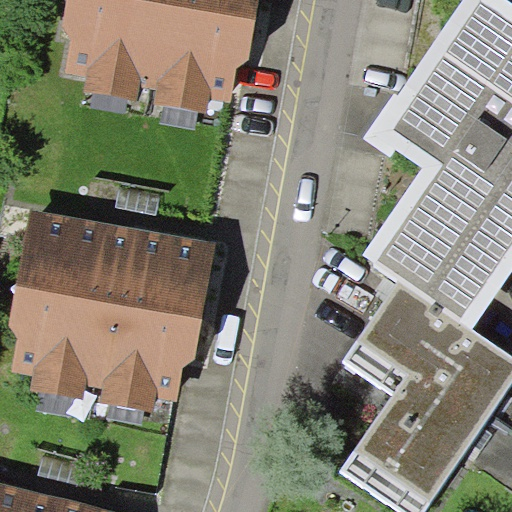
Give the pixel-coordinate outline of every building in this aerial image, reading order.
[(258,0),(67,0),(63,25),(71,39),(64,74),(86,77),(84,90),(138,100),(141,86),(156,89),(153,103),(206,113),(209,96),(231,101),(237,68),(243,63),(249,59),(258,0)] [(374,264),(398,280),(471,331),(511,271),(511,3),(507,0),(459,0),(380,114),(363,138),(391,157),(396,149),(423,168),(363,254),(375,262),(374,264)] [(120,187),(116,207),(155,216),(159,196),(120,187)] [(216,242),(30,208),(9,323),(17,336),(11,371),(32,375),(30,389),(83,399),(86,385),(102,388),(100,401),(152,410),(155,397),(176,401),(180,377),(182,367),(195,357),(216,242)] [(425,511),(511,384),(511,357),(471,331),(398,280),(370,322),(343,361),(392,394),(339,471),(399,511),(425,511)] [(42,456),(36,479),(79,490),(85,466),(42,456)] [(117,511),(0,481),(0,511),(117,511)]
